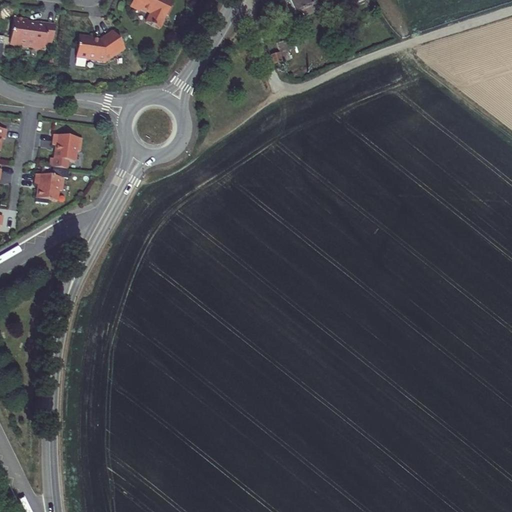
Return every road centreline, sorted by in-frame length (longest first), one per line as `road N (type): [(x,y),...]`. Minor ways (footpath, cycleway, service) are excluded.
road 1 (secondary): [(141,156),(84,253),(58,326),(49,415),(54,511)]
road 2 (track): [(183,139),(207,140),(273,95),(349,62),(511,8)]
